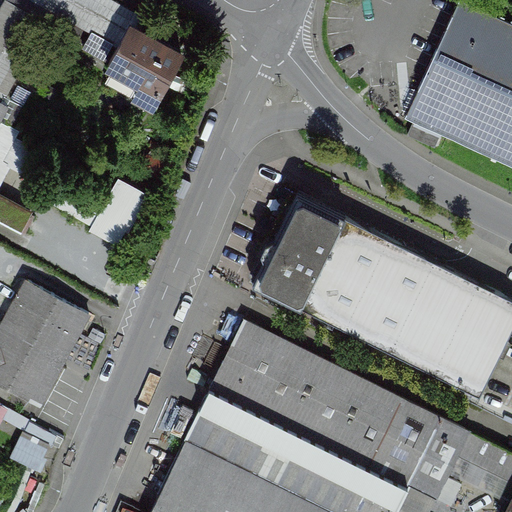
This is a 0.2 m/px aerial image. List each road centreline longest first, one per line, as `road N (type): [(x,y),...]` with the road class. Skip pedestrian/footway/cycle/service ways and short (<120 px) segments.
road 1 (residential): [(229,147),(77,511)]
road 2 (residential): [(511,225),(332,117)]
road 3 (residential): [(278,19),(229,147)]
